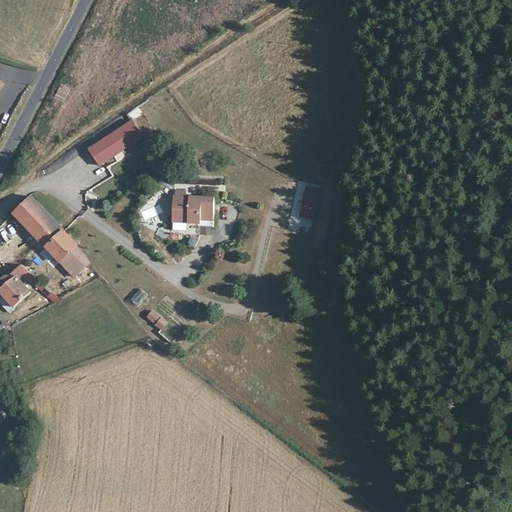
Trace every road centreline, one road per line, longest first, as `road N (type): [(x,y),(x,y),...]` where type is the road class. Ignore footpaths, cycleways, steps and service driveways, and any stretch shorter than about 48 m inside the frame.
road 1 (track): [(470,511),(491,161),(511,78)]
road 2 (track): [(0,211),(296,0)]
road 3 (tertiary): [(87,0),(0,167)]
